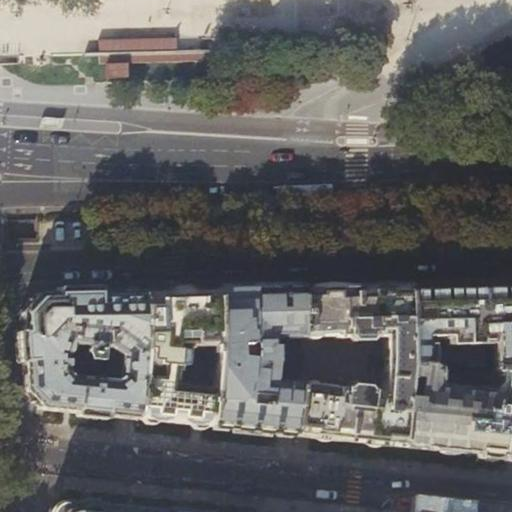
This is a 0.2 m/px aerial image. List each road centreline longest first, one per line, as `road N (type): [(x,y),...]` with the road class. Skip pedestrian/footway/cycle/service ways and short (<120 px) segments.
road 1 (residential): [(0,444),(511,499)]
road 2 (residential): [(0,271),(511,257)]
road 3 (primary): [(511,171),(51,175)]
